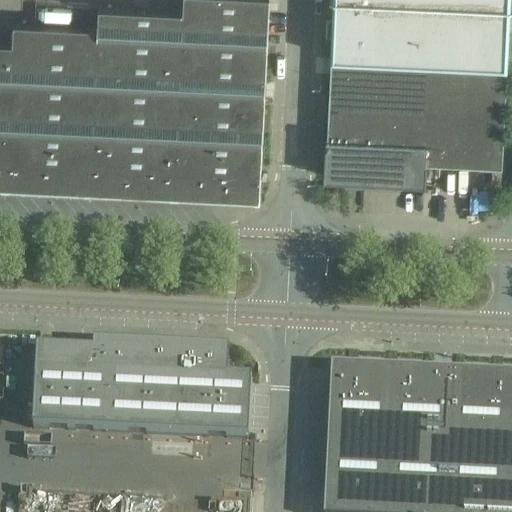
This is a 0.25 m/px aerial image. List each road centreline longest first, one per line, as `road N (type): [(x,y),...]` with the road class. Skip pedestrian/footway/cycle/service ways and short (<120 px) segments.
road 1 (tertiary): [(296,241),(0,227)]
road 2 (tertiary): [(0,305),(289,321)]
road 3 (unclassified): [(296,241),(304,0)]
road 4 (tertiary): [(289,321),(511,327)]
road 5 (tertiary): [(511,251),(296,241)]
road 6 (unclassified): [(279,511),(289,321)]
